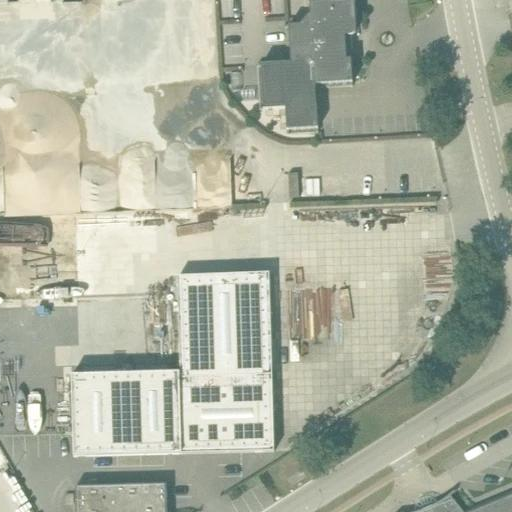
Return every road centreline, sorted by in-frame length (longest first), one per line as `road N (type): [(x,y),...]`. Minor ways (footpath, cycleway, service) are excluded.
road 1 (unclassified): [(293,511),(511,382)]
road 2 (unclassified): [(511,244),(456,0)]
road 3 (unknown): [(150,0),(157,68),(204,115)]
